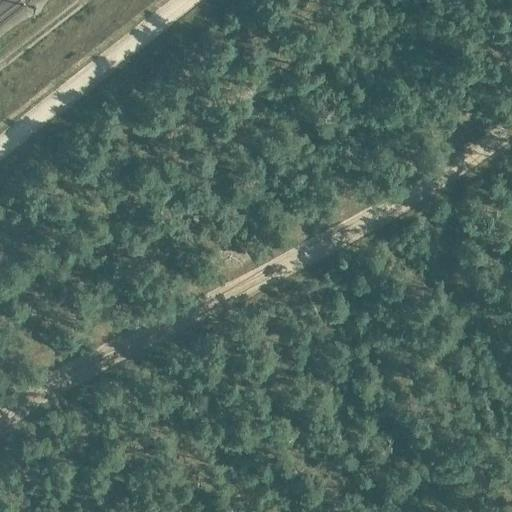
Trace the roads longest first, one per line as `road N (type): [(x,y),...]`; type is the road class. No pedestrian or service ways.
road 1 (track): [(511,128),(305,256),(102,356),(0,421)]
road 2 (track): [(0,149),(189,0)]
